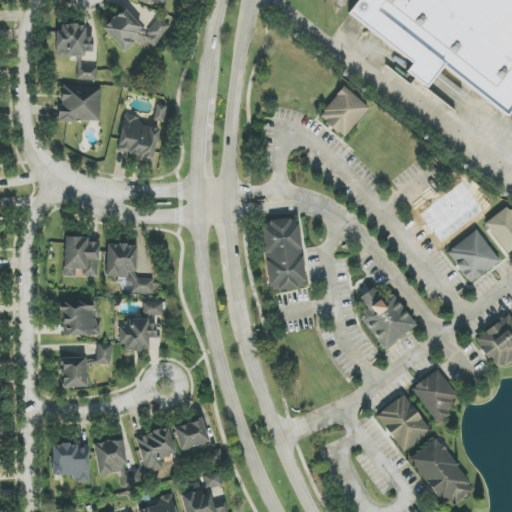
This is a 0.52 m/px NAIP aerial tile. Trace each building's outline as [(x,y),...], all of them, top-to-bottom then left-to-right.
[(511,0),(358,0),(347,15),(410,64),(403,73),(425,90),(442,69),(506,119),(511,111),(511,0)] [(124,53),(143,36),(151,46),(171,29),(159,15),(149,23),(132,3),(102,28),(124,53)] [(55,57),(86,56),(85,50),(93,50),(92,38),(85,38),(85,24),(61,25),(61,32),(55,32),(55,57)] [(96,67),(82,66),(83,58),(77,58),(77,80),(96,81),(96,67)] [(59,121),(99,122),(100,87),(60,86),(59,121)] [(369,108),(343,87),(318,117),(344,138),(369,108)] [(154,121),(164,122),(166,107),(155,106),(154,121)] [(117,152),(157,159),(163,126),(123,119),(117,152)] [(511,250),(511,213),(511,214),(506,207),(484,224),(507,254),(511,250)] [(299,219),(262,222),(268,291),(305,288),(299,219)] [(499,261),(475,230),(446,253),(470,284),(499,261)] [(98,277),(99,240),(65,239),(64,277),(76,277),(76,270),(83,270),(83,277),(98,277)] [(106,277),(132,278),(132,293),(153,294),(153,279),(135,279),(136,245),(107,244),(106,277)] [(416,327),(390,292),(379,299),(372,289),(359,298),(367,309),(359,315),(384,350),(416,327)] [(99,336),(98,301),(61,302),(62,337),(99,336)] [(142,319),(121,318),(120,351),(149,352),(149,338),(156,339),(157,329),(163,329),(164,303),(143,302),(142,319)] [(511,358),(511,316),(511,315),(475,337),(494,369),(511,358)] [(109,366),(112,346),(96,343),(94,364),(109,366)] [(85,358),(61,358),(62,388),(86,388),(85,358)] [(411,388),(437,424),(450,416),(445,408),(458,399),(437,370),(411,388)] [(375,415),(402,452),(430,432),(403,394),(375,415)] [(173,428),(181,451),(209,442),(202,419),(173,428)] [(134,437),(146,474),(164,468),(161,459),(176,454),(167,427),(134,437)] [(92,445),(98,476),(121,472),(124,487),(142,484),(139,470),(128,472),(122,439),(92,445)] [(408,458),(439,504),(449,497),(453,504),(472,491),(437,439),(408,458)] [(51,478),(88,479),(89,445),(52,445),(51,478)] [(204,475),(205,488),(221,486),(220,473),(204,475)] [(180,495),(184,511),(223,511),(221,501),(213,503),(210,487),(205,489),(204,483),(191,487),(192,492),(180,495)] [(137,511),(176,511),(172,495),(136,506),(137,511)]
